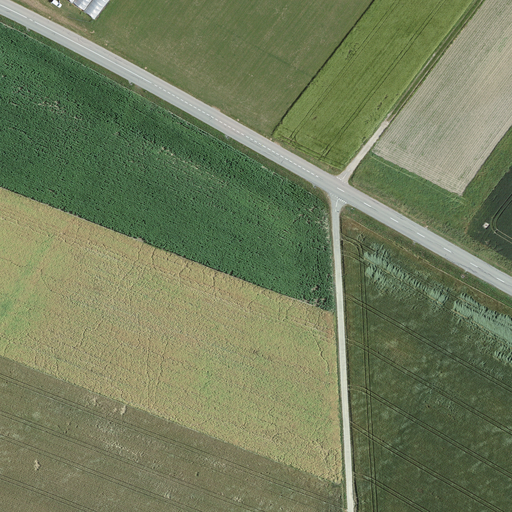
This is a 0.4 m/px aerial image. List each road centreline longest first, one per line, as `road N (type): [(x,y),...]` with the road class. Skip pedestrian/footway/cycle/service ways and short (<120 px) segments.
road 1 (secondary): [(0,5),(511,286)]
road 2 (track): [(338,188),(351,511)]
road 3 (track): [(338,188),(479,0)]
